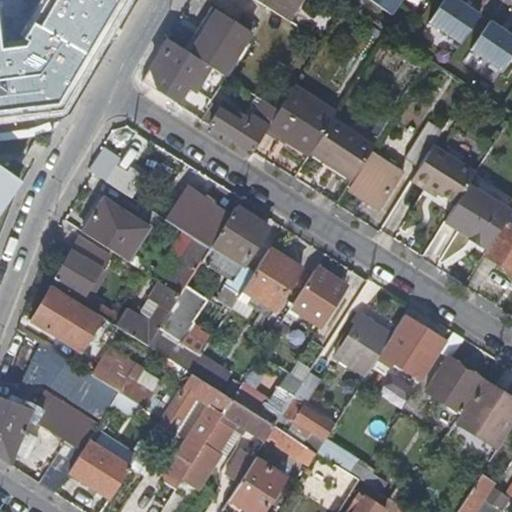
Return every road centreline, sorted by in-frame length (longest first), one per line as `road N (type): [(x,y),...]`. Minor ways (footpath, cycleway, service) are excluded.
road 1 (residential): [(511,342),(108,87)]
road 2 (residential): [(108,87),(44,200),(0,314)]
